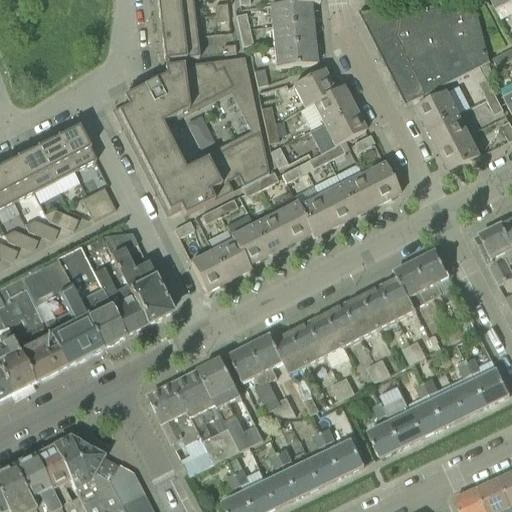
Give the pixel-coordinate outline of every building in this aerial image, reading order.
[(155,24),(193,19),(190,0),(183,0),(155,3),(157,13),(154,13),(155,23),(155,24)] [(238,0),(239,8),(250,7),(248,0),(238,0)] [(294,8),(309,7),(319,6),(318,0),(277,0),(278,7),(294,6),(294,8)] [(511,0),(489,0),(496,14),(511,6),(511,0)] [(271,29),(311,25),(309,7),(294,8),(294,6),(278,7),(269,8),(271,29)] [(406,108),(413,104),(491,65),(475,6),(359,14),(406,108)] [(216,17),(228,15),(227,7),(215,8),(216,17)] [(217,25),(229,24),(228,15),(216,17),(217,25)] [(239,35),(249,32),(246,17),(235,19),(239,35)] [(161,43),(196,39),(193,19),(155,24),(155,25),(157,35),(160,35),(161,43)] [(273,50),(313,46),(311,25),(271,29),(273,50)] [(242,50),(253,48),(249,32),(239,35),(242,50)] [(196,39),(161,43),(162,51),(159,51),(160,64),(160,65),(198,61),(196,39)] [(273,50),(275,72),(315,68),(313,46),(273,50)] [(224,58),(232,57),(231,48),(223,49),(224,58)] [(498,70),(511,63),(508,55),(494,62),(498,70)] [(259,134),(252,138),(184,173),(160,127),(232,90),(222,70),(215,74),(211,65),(161,71),(162,81),(123,100),(126,107),(113,114),(128,144),(131,142),(141,163),(138,164),(141,170),(144,168),(154,188),(151,190),(167,220),(180,213),(183,219),(232,194),(227,184),(238,179),(243,189),(268,176),(259,160),(264,157),(259,134)] [(257,90),(267,88),(264,72),(254,74),(257,90)] [(322,100),(334,94),(323,73),(291,89),(303,112),(323,102),(322,100)] [(487,103),(495,98),(487,82),(479,87),(487,103)] [(322,129),(354,112),(342,89),(334,94),(322,100),(323,102),(303,112),(300,113),(311,134),(322,129)] [(428,133),(458,117),(447,95),(416,111),(428,133)] [(495,118),(503,114),(495,98),(487,103),(495,118)] [(265,130),(275,128),(271,110),(261,112),(265,130)] [(322,129),(333,150),(340,147),(365,134),(354,112),(322,129)] [(439,154),(469,139),(458,117),(428,133),(439,154)] [(508,146),(511,144),(511,130),(510,126),(501,130),(508,146)] [(56,138),(75,175),(95,164),(76,127),(56,138)] [(268,147),(278,145),(275,128),(265,130),(268,147)] [(54,185),(75,175),(56,138),(35,149),(54,185)] [(358,155),(374,147),(370,138),(354,147),(358,155)] [(481,161),(480,160),(469,139),(439,154),(450,176),(481,161)] [(340,147),(333,150),(323,155),(328,164),(344,156),(340,147)] [(33,196),(54,185),(35,149),(15,159),(33,196)] [(278,172),(287,167),(279,151),(270,155),(278,172)] [(323,155),(301,167),(306,176),(328,164),(323,155)] [(0,180),(13,206),(33,196),(15,159),(0,166),(0,180)] [(306,176),(301,167),(281,177),(286,186),(306,176)] [(400,197),(397,192),(384,167),(362,178),(378,208),(400,197)] [(262,193),(278,185),(273,175),(257,184),(262,193)] [(356,219),(378,208),(362,178),(341,189),(356,219)] [(0,212),(13,206),(0,180),(0,212)] [(246,201),(262,193),(257,184),(241,192),(246,201)] [(334,231),(356,219),(341,189),(319,200),(334,231)] [(87,214),(109,202),(103,191),(81,203),(87,214)] [(314,241),(334,231),(319,200),(299,210),(314,241)] [(109,202),(87,214),(92,225),(115,213),(109,202)] [(222,220),(238,212),(233,203),(217,211),(222,220)] [(313,242),(314,241),(299,210),(297,204),(273,216),(290,248),(311,237),(313,242)] [(205,228),(222,220),(217,211),(201,219),(205,228)] [(73,235),(78,223),(54,213),(45,218),(48,224),(73,235)] [(268,259),(290,248),(273,216),(252,227),(268,259)] [(511,246),(511,222),(503,228),(511,246)] [(28,235),(34,238),(39,226),(33,223),(24,228),(28,235)] [(178,242),(194,234),(189,225),(173,233),(178,242)] [(248,269),(268,259),(252,227),(230,238),(233,244),(249,274),(250,273),(248,269)] [(511,246),(503,228),(475,242),(486,266),(490,264),(493,269),(490,274),(496,286),(501,288),(511,282),(511,273),(509,268),(511,267),(511,246)] [(8,245),(14,248),(19,236),(13,234),(4,238),(8,245)] [(147,331),(164,323),(168,309),(147,268),(134,275),(124,256),(137,249),(132,238),(131,237),(101,240),(147,331)] [(124,343),(147,331),(101,240),(100,240),(101,241),(77,252),(124,343)] [(228,285),(249,274),(233,244),(212,254),(228,285)] [(101,355),(124,343),(77,252),(55,264),(101,355)] [(206,296),(228,285),(212,254),(190,265),(206,296)] [(437,288),(449,281),(436,255),(415,265),(434,302),(442,298),(437,288)] [(65,373),(101,355),(55,264),(19,282),(65,373)] [(425,307),(434,302),(415,265),(394,276),(397,281),(410,302),(420,297),(425,307)] [(380,290),(398,324),(416,315),(410,302),(397,281),(380,290)] [(0,323),(33,389),(65,373),(19,282),(0,291),(0,323)] [(380,333),(398,324),(380,290),(363,299),(380,333)] [(362,343),(380,333),(363,299),(344,308),(362,343)] [(344,352),(362,343),(344,308),(326,317),(344,352)] [(326,361),(344,352),(326,317),(308,327),(326,361)] [(0,380),(10,401),(33,389),(0,323),(0,380)] [(448,330),(456,345),(464,340),(459,331),(456,325),(448,330)] [(309,370),(326,361),(308,327),(291,336),(309,370)] [(456,345),(448,330),(440,334),(448,349),(456,345)] [(290,380),(309,370),(291,336),(274,344),(283,366),(290,380)] [(272,373),(283,366),(274,344),(271,339),(250,350),(269,386),(277,382),(272,373)] [(418,364),(426,360),(418,345),(410,349),(418,364)] [(410,369),(418,364),(410,349),(402,353),(410,369)] [(255,381),(260,390),(255,394),(263,409),(265,408),(270,417),(273,415),(269,406),(277,401),(269,386),(250,350),(230,360),(243,387),(255,381)] [(472,377),(480,373),(475,361),(466,366),(472,377)] [(382,382),(390,378),(382,363),(374,367),(382,382)] [(199,376),(218,414),(230,408),(242,401),(223,364),(199,376)] [(463,381),(472,377),(466,366),(458,370),(463,381)] [(382,382),(374,367),(366,371),(374,387),(382,382)] [(475,385),(487,410),(509,400),(497,374),(475,385)] [(214,469),(239,456),(218,414),(199,376),(174,389),(203,447),(214,469)] [(0,405),(10,401),(0,380),(0,405)] [(339,385),(347,401),(355,397),(347,381),(339,385)] [(429,398),(438,394),(432,382),(423,386),(429,398)] [(339,405),(347,401),(339,385),(331,390),(339,405)] [(466,421),(487,410),(475,385),(453,395),(466,421)] [(420,402),(429,398),(423,386),(415,390),(420,402)] [(199,449),(203,447),(174,389),(153,400),(150,404),(172,447),(174,446),(173,446),(182,441),(186,450),(196,444),(199,449)] [(444,431),(466,421),(453,395),(432,405),(444,431)] [(401,452),(422,442),(410,416),(401,398),(381,407),(387,419),(385,419),(388,426),(401,452)] [(311,419),(319,415),(311,399),(303,404),(311,419)] [(277,421),(287,420),(279,405),(277,401),(269,406),(273,415),(277,421)] [(279,405),(287,420),(296,420),(286,401),(279,405)] [(422,442),(444,431),(432,405),(410,416),(422,442)] [(385,419),(387,419),(381,407),(372,411),(378,423),(385,419)] [(227,432),(239,456),(264,444),(256,429),(244,436),(230,408),(218,414),(227,432)] [(379,462),(401,452),(388,426),(367,437),(379,462)] [(327,448),(335,444),(329,432),(321,436),(327,448)] [(318,452),(327,448),(321,436),(312,440),(318,452)] [(123,511),(118,500),(110,485),(118,470),(102,461),(69,442),(54,449),(83,511),(123,511)] [(342,480),(363,470),(351,444),(330,454),(342,480)] [(83,511),(54,449),(33,460),(59,511),(83,511)] [(284,468),(292,464),(286,452),(278,456),(284,468)] [(321,490),(342,480),(330,454),(309,465),(321,490)] [(275,472),(284,468),(278,456),(270,461),(275,472)] [(59,511),(33,460),(12,470),(33,511),(59,511)] [(299,501),(321,490),(309,465),(287,475),(299,501)] [(0,476),(0,498),(6,511),(33,511),(12,470),(0,476)] [(118,500),(138,489),(132,478),(118,470),(110,485),(118,500)] [(241,489),(249,485),(244,473),(235,477),(241,489)] [(278,511),(299,501),(287,475),(266,485),(278,511)] [(511,511),(511,476),(499,483),(511,511)] [(232,494),(241,489),(235,477),(226,481),(232,494)] [(511,511),(499,483),(476,493),(484,511),(511,511)] [(252,511),(276,511),(278,511),(266,485),(244,496),(252,511)] [(138,489),(118,500),(123,511),(144,501),(138,489)] [(457,511),(484,511),(476,493),(453,503),(457,511)] [(223,511),(252,511),(244,496),(221,507),(223,511)] [(150,511),(144,501),(123,511),(150,511)]
